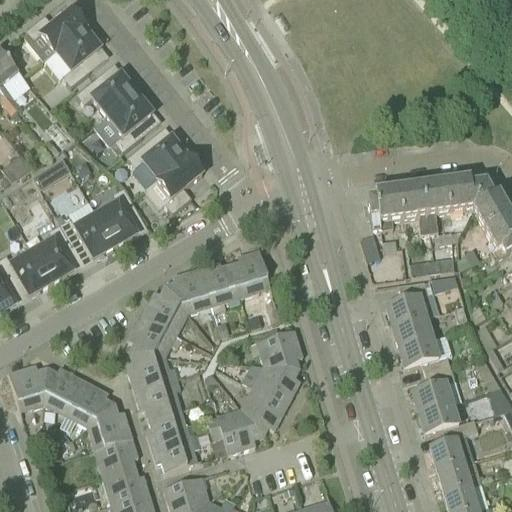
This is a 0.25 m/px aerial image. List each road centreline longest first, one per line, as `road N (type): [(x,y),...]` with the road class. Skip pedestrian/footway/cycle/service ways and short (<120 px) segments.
road 1 (tertiary): [(397,511),(302,189)]
road 2 (residential): [(0,361),(253,211)]
road 3 (residential): [(253,211),(87,0)]
road 4 (residential): [(511,175),(466,159),(302,189)]
